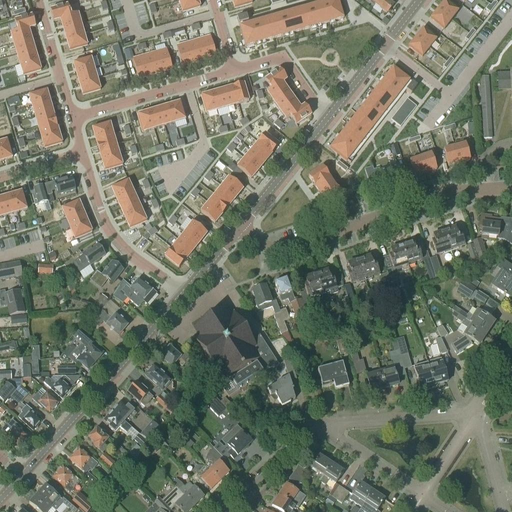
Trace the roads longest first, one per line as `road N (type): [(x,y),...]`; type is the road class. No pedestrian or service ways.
road 1 (residential): [(240,226),(281,248),(438,196),(511,187)]
road 2 (residential): [(23,474),(180,295)]
road 3 (residential): [(180,295),(116,241),(84,155)]
road 4 (residential): [(74,116),(232,69)]
road 5 (residential): [(317,427),(475,412)]
road 6 (residential): [(329,120),(418,0)]
road 7 (residential): [(240,226),(329,120)]
road 8 (residential): [(219,511),(293,438),(317,427)]
road 9 (residential): [(232,69),(280,57),(329,120)]
road 10 (residential): [(419,494),(317,427)]
road 11 (residential): [(74,116),(39,0)]
